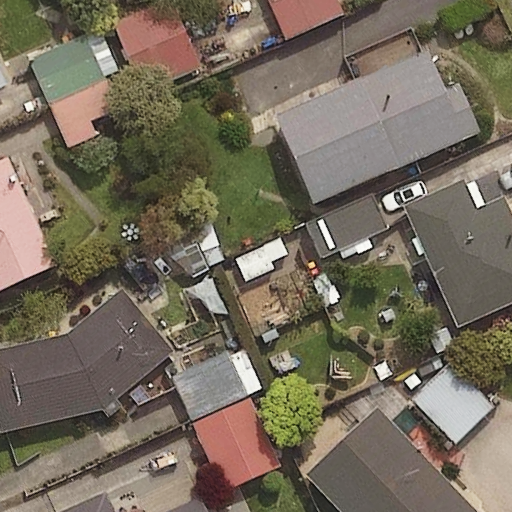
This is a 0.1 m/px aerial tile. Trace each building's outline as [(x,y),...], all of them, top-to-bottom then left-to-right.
[(197,75),(173,7),(110,30),(134,97),(197,75)] [(116,117),(88,43),(35,63),(69,154),(96,144),(90,127),(116,117)] [(424,48),(271,117),(311,205),(476,131),(456,85),(443,91),(424,48)] [(0,288),(54,264),(5,156),(0,158),(0,288)] [(461,179),(401,205),(455,326),(511,301),(511,218),(501,195),(474,208),(461,179)] [(387,234),(371,200),(321,223),(337,257),(387,234)] [(290,263),(280,242),(236,263),(246,284),(290,263)] [(64,333),(0,347),(0,431),(99,409),(172,351),(119,289),(64,333)] [(260,395),(244,352),(173,378),(189,421),(260,395)] [(494,411),(451,366),(412,403),(455,448),(494,411)] [(476,511),(376,406),(303,475),(338,511),(476,511)] [(276,473),(248,408),(197,430),(224,495),(276,473)] [(205,511),(199,497),(165,511),(205,511)]
